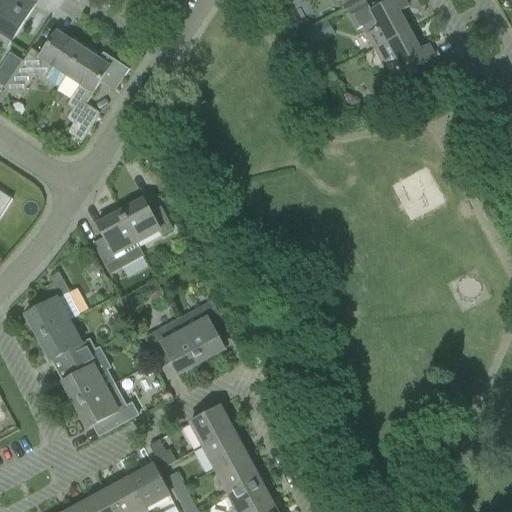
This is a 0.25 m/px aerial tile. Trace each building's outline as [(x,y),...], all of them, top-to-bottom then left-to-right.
[(0,0),(0,28),(15,38),(36,6),(27,0),(0,0)] [(352,9),(345,12),(356,32),(363,29),(375,51),(409,32),(399,13),(408,9),(403,0),(392,0),(371,12),(365,1),(352,9)] [(347,0),(352,9),(365,1),(367,0),(347,0)] [(409,32),(375,51),(383,66),(395,60),(404,76),(435,59),(428,45),(419,50),(409,32)] [(26,57),(4,91),(18,100),(35,75),(44,81),(46,79),(46,83),(55,89),(60,88),(67,78),(84,51),(56,33),(36,64),(26,57)] [(60,88),(59,90),(72,98),(66,108),(79,116),(102,80),(116,90),(114,93),(115,93),(129,71),(103,54),(99,61),(84,51),(67,78),(60,88)] [(67,134),(81,144),(98,118),(87,110),(79,123),(76,121),(67,134)] [(0,219),(12,201),(0,192),(0,219)] [(143,202),(120,214),(137,245),(160,232),(162,236),(173,230),(161,208),(150,214),(143,202)] [(104,239),(93,245),(102,262),(105,267),(110,276),(144,258),(137,245),(120,214),(97,227),(104,239)] [(38,310),(26,317),(38,340),(69,323),(79,317),(67,295),(69,294),(59,274),(50,279),(54,287),(32,299),(38,310)] [(148,289),(147,295),(149,300),(155,302),(160,299),(162,294),(159,289),(154,286),(148,289)] [(123,303),(122,303),(129,315),(129,317),(131,316),(137,312),(140,303),(136,296),(123,303)] [(212,302),(178,320),(201,364),(224,351),(217,339),(228,333),(212,302)] [(178,320),(144,339),(148,348),(151,352),(160,369),(171,364),(178,376),(201,364),(178,320)] [(69,323),(38,340),(51,363),(63,357),(68,367),(91,355),(100,350),(99,349),(95,351),(90,341),(85,344),(81,346),(69,323)] [(74,378),(62,384),(75,408),(115,386),(108,373),(111,371),(105,359),(100,350),(91,355),(68,367),(74,378)] [(115,386),(75,408),(87,430),(100,424),(106,435),(138,417),(132,404),(127,407),(116,386),(119,385),(118,384),(115,386)] [(220,409),(190,425),(203,449),(233,433),(220,409)] [(233,433),(203,449),(215,472),(245,455),(233,433)] [(159,442),(149,447),(162,471),(177,463),(170,452),(166,454),(159,442)] [(245,455),(215,472),(228,495),(258,478),(245,455)] [(153,467),(130,480),(147,511),(147,510),(170,497),(163,485),(153,467)] [(177,474),(167,479),(175,494),(185,488),(177,474)] [(258,478),(228,495),(236,511),(249,511),(270,501),(258,478)] [(147,511),(130,480),(107,492),(117,511),(147,511)] [(185,488),(175,494),(184,511),(195,511),(197,511),(185,488)] [(117,511),(107,492),(84,504),(88,511),(117,511)] [(280,511),(281,510),(275,498),(270,501),(249,511),(280,511)]
